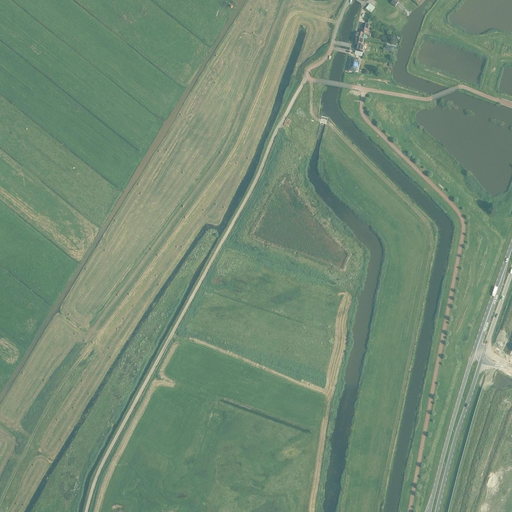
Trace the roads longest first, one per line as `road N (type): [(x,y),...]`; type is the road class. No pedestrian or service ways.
road 1 (track): [(86,511),(95,477),(302,83)]
road 2 (primary): [(511,242),(429,511)]
road 3 (primary): [(437,511),(511,268)]
road 4 (residential): [(511,397),(501,404),(469,511)]
